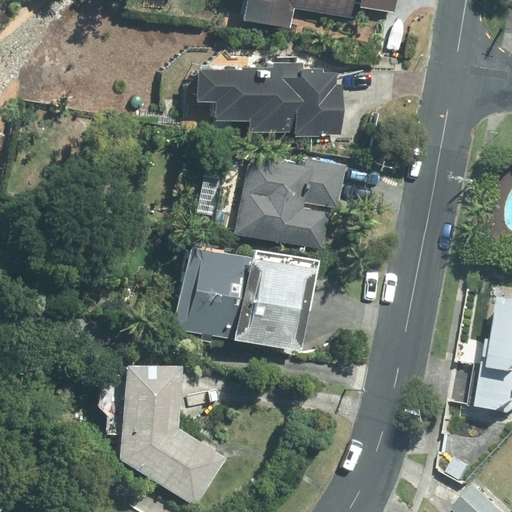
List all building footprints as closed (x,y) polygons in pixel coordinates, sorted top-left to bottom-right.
[(353,8),(393,11),(393,0),(240,0),(239,38),(278,40),(279,14),(353,17),(353,8)] [(191,82),(184,82),(183,97),(210,98),(209,117),(242,119),(242,131),(334,135),(336,87),(310,86),(310,72),(258,70),(259,62),(192,60),(191,82)] [(227,232),(317,247),(323,210),(298,207),(300,196),(336,202),(342,163),(301,156),(300,162),(201,147),(190,216),(228,223),(227,232)] [(301,350),(315,259),(235,247),(234,256),(177,248),(164,330),(301,350)] [(486,355),(480,364),(475,404),(508,408),(511,402),(511,296),(504,296),(500,356),(486,355)] [(176,363),(118,359),(112,458),(193,506),(223,450),(172,423),(176,363)] [(507,511),(476,483),(455,505),(461,511),(507,511)] [(0,511),(17,511),(20,508),(0,490),(0,511)]
